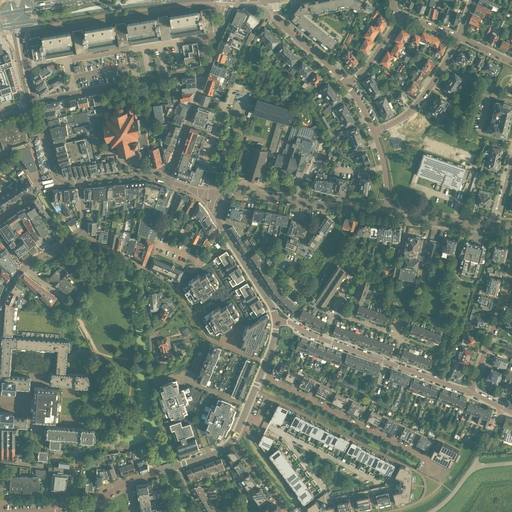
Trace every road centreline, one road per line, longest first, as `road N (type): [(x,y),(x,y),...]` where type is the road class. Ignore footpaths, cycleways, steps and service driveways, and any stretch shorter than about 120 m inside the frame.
road 1 (residential): [(232,242),(215,207),(228,193),(386,213)]
road 2 (residential): [(437,471),(427,458),(260,374)]
road 3 (residential): [(80,181),(167,180),(205,71)]
road 4 (residential): [(153,382),(137,266),(80,230)]
road 5 (residential): [(284,435),(381,484),(328,496),(324,490)]
road 6 (primary): [(21,23),(171,0)]
road 7 (residential): [(511,264),(469,390)]
road 8 (residential): [(374,131),(420,100),(458,37)]
